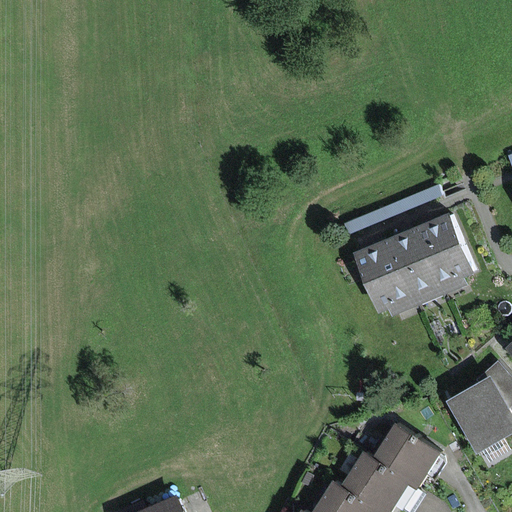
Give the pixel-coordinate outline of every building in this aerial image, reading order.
[(454,215),(422,227),(447,291),(479,279),(454,215)] [(422,227),(391,239),(415,303),(447,291),(422,227)] [(391,239),(359,251),(383,315),(415,303),(391,239)] [(511,418),(491,377),(447,399),(478,460),(511,442),(511,418)] [(396,425),(374,458),(411,484),(417,488),(440,456),(396,425)] [(366,452),(342,486),(380,511),(391,511),(411,484),(374,458),(366,452)] [(335,480),(312,511),(379,511),(380,511),(342,486),(335,480)] [(186,511),(175,488),(121,511),(186,511)]
